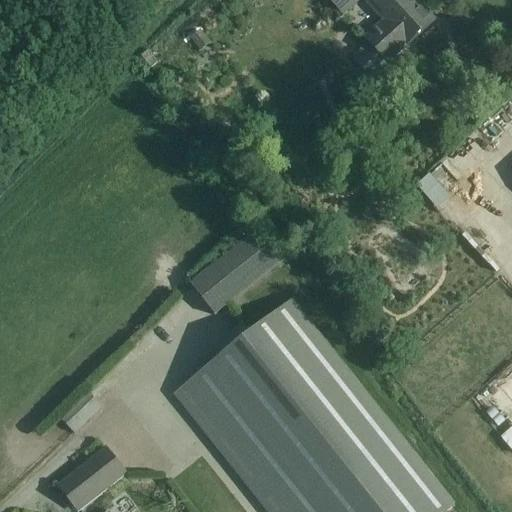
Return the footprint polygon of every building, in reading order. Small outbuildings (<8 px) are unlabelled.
[(329,0),(343,14),(348,10),(358,0),(329,0)] [(412,0),(373,0),(368,5),(386,24),(368,40),(388,63),(433,22),(412,0)] [(450,191),(473,172),(466,164),(443,183),(450,191)] [(281,264),(257,234),(190,287),(214,317),(281,264)] [(177,394),(270,511),(448,511),(452,509),(290,305),(177,394)] [(59,419),(74,436),(102,409),(87,392),(59,419)] [(104,452),(74,476),(58,488),(77,511),(79,511),(124,477),(104,452)]
